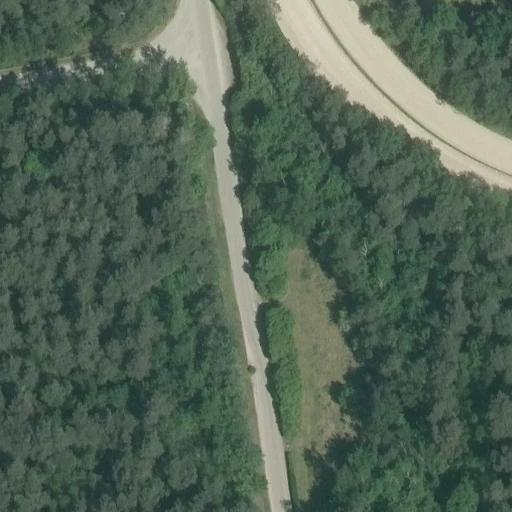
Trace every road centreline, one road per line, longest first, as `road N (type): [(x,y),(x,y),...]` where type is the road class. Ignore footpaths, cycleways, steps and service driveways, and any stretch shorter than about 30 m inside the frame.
road 1 (unclassified): [(207,45),(283,511)]
road 2 (unclassified): [(207,45),(0,83)]
